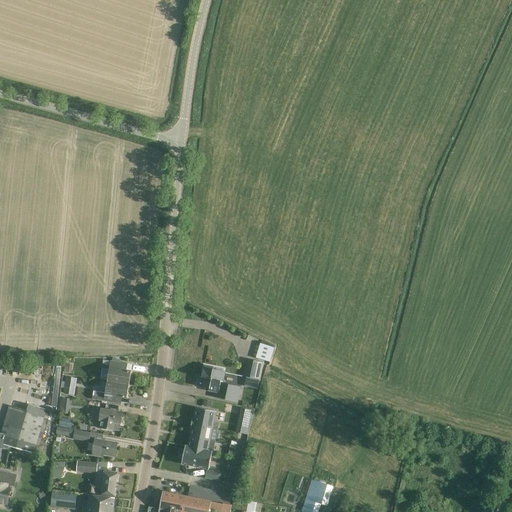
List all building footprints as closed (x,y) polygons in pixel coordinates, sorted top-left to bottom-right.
[(260,342),(257,358),(272,361),(275,345),(260,342)] [(111,362),(108,380),(129,384),(131,372),(126,371),(127,364),(120,363),(120,360),(112,359),(112,362),(111,362)] [(246,377),(259,380),(263,363),(249,360),(246,377)] [(214,367),(204,365),(202,374),(204,375),(203,377),(199,376),(197,386),(209,389),(208,391),(218,393),(219,391),(227,392),(225,400),(237,403),(240,387),(228,385),(228,387),(220,385),(221,382),(223,382),(225,372),(213,369),(214,367)] [(64,393),(73,395),(76,378),(67,377),(64,393)] [(127,398),(129,384),(108,380),(106,393),(94,391),(92,399),(116,403),(117,396),(127,398)] [(61,412),(70,412),(70,398),(61,398),(61,412)] [(0,432),(0,446),(6,449),(7,445),(9,446),(37,454),(50,411),(26,404),(24,410),(9,406),(1,433),(0,432)] [(192,419),(191,423),(217,429),(219,423),(214,422),(216,412),(196,408),(194,419),(192,419)] [(241,408),(236,432),(239,433),(247,435),(253,410),(243,408),(241,408)] [(123,413),(101,409),(97,429),(113,431),(113,430),(119,431),(120,424),(121,424),(123,413)] [(73,419),(60,417),(59,425),(72,427),(73,419)] [(192,428),(190,436),(215,441),(217,429),(191,423),(190,428),(192,428)] [(57,427),(56,434),(69,436),(68,437),(74,438),(73,439),(89,442),(90,440),(91,434),(90,433),(75,431),(75,430),(57,427)] [(190,436),(188,447),(195,448),(212,452),(215,441),(190,436)] [(115,456),(117,444),(95,440),(92,455),(103,457),(103,454),(115,456)] [(185,446),(182,464),(192,466),(195,448),(188,447),(185,446)] [(195,448),(192,466),(209,469),(212,452),(195,448)] [(98,463),(77,461),(76,472),(97,474),(98,463)] [(101,496),(115,498),(117,473),(104,471),(102,485),(90,484),(89,494),(94,494),(95,491),(101,491),(101,496)] [(0,478),(0,503),(7,504),(10,488),(11,481),(8,481),(8,480),(0,478)] [(333,486),(311,480),(301,511),(303,511),(302,511),(318,511),(321,504),(327,506),(333,486)] [(77,494),(53,491),(51,507),(75,509),(77,494)] [(182,511),(185,497),(163,492),(158,511),(182,511)] [(115,498),(101,496),(101,497),(89,495),(88,502),(83,501),(82,511),(113,511),(115,498)] [(209,511),(209,510),(218,511),(221,511),(223,506),(213,504),(211,502),(185,497),(182,511),(209,511)] [(254,511),(257,503),(248,502),(246,511),(254,511)]
